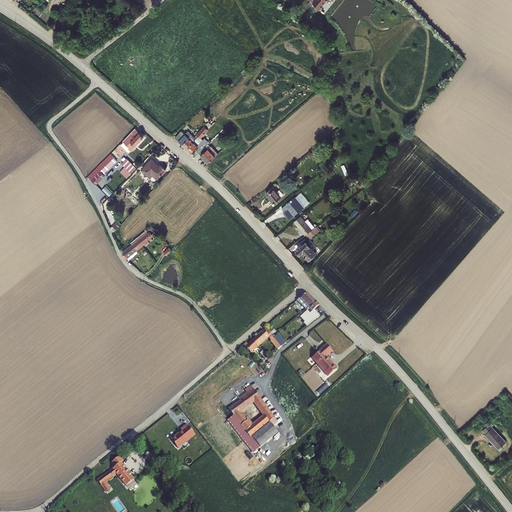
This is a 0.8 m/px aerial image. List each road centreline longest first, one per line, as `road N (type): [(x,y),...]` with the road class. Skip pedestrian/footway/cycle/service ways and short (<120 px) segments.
road 1 (unclassified): [(99,82),(49,128),(125,262),(191,301),(229,351)]
road 2 (residential): [(511,511),(412,386),(307,283)]
road 3 (residential): [(307,283),(219,187),(99,82)]
road 4 (unclassified): [(27,511),(229,351)]
road 5 (residential): [(99,82),(0,7)]
